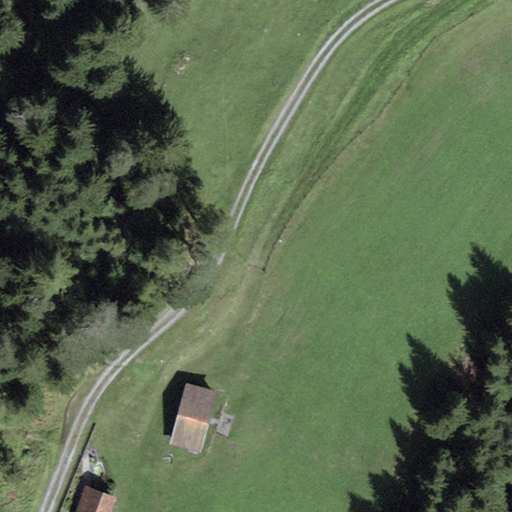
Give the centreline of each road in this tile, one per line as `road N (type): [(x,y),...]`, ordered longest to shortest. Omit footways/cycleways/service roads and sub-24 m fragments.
road 1 (track): [(47,511),(101,384),(203,278),(244,195),(327,65),(356,30),(400,0)]
road 2 (track): [(367,511),(391,419),(383,386),(143,343)]
